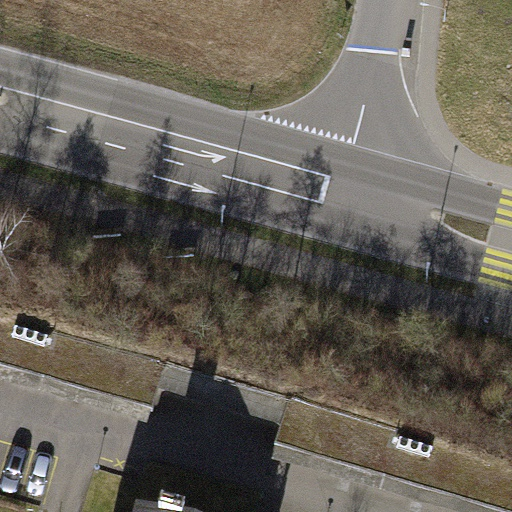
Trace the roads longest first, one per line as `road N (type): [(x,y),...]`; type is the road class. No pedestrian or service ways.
road 1 (secondary): [(0,104),(326,194)]
road 2 (residential): [(387,0),(381,53),(326,194)]
road 3 (secondary): [(326,194),(511,241)]
